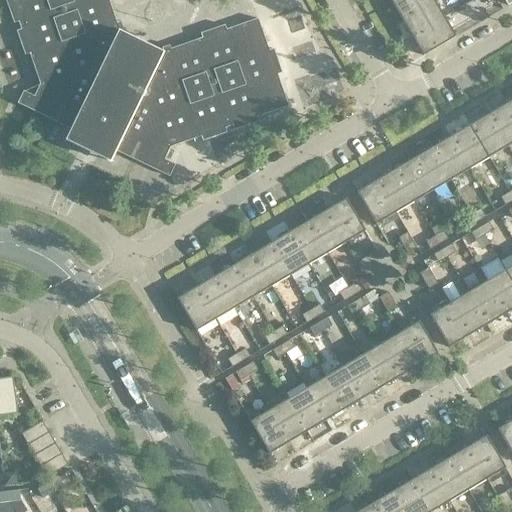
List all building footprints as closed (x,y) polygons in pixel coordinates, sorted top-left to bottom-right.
[(5,0),(6,0),(13,23),(18,21),(21,30),(17,32),(25,54),(29,53),(40,85),(34,97),(23,91),(18,103),(70,129),(65,140),(111,163),(116,151),(169,177),(175,165),(164,159),(169,147),(201,136),(203,141),(209,139),(226,133),(224,128),(233,125),(235,130),(257,122),(256,117),(288,106),(277,74),(281,72),(274,49),(269,51),(258,19),(225,30),(224,25),(201,33),(203,38),(163,52),(119,30),(108,0),(5,0)] [(430,0),(390,0),(401,18),(430,0)] [(444,17),(434,0),(430,0),(401,18),(412,36),(444,17)] [(456,36),(444,17),(412,36),(423,56),(456,36)] [(511,143),(511,111),(507,103),(488,114),(507,146),(511,143)] [(507,146),(488,114),(470,125),(489,157),(507,146)] [(489,157),(470,125),(451,136),(470,168),(489,157)] [(470,168),(451,136),(432,147),(451,180),(470,168)] [(451,180),(432,147),(413,158),(433,191),(451,180)] [(433,191),(413,158),(395,169),(414,202),(433,191)] [(414,202),(395,169),(376,180),(395,213),(414,202)] [(395,213),(376,180),(357,192),(376,224),(395,213)] [(511,201),(511,196),(509,192),(500,197),(505,205),(511,201)] [(365,231),(346,198),(327,210),(346,242),(365,231)] [(481,209),(472,214),(476,222),(485,217),(481,209)] [(346,242),(327,210),(308,221),(327,253),(346,242)] [(476,222),(472,214),(463,219),(467,227),(476,222)] [(327,253),(308,221),(289,232),(309,264),(327,253)] [(488,222),(480,227),(484,235),(493,230),(488,222)] [(484,235),(480,227),(471,233),(475,241),(484,235)] [(444,231),(435,236),(439,244),(448,239),(444,231)] [(309,264),(289,232),(271,243),(290,275),(309,264)] [(407,232),(398,238),(402,246),(412,240),(407,232)] [(439,244),(435,236),(426,242),(430,249),(439,244)] [(416,248),(412,240),(402,246),(407,253),(416,248)] [(290,275),(271,243),(252,254),(272,286),(290,275)] [(451,244),(442,249),(447,257),(456,252),(451,244)] [(447,257),(442,249),(433,255),(438,263),(447,257)] [(272,286),(252,254),(234,265),(253,297),(272,286)] [(371,264),(366,256),(357,261),(362,269),(371,264)] [(376,272),(371,264),(362,269),(367,277),(376,272)] [(253,297),(234,265),(215,276),(234,308),(253,297)] [(428,268),(427,269),(419,273),(424,281),(433,276),(428,268)] [(511,309),(511,282),(505,270),(486,281),(506,314),(511,309)] [(234,308),(215,276),(196,287),(216,319),(234,308)] [(437,284),(433,276),(424,281),(428,289),(437,284)] [(506,314),(486,281),(468,292),(487,325),(506,314)] [(357,282),(348,288),(353,296),(361,290),(357,282)] [(216,319),(196,287),(177,298),(196,331),(216,319)] [(353,296),(348,288),(339,293),(344,301),(353,296)] [(388,292),(379,297),(383,305),(392,300),(388,292)] [(487,325),(468,292),(449,303),(468,336),(487,325)] [(369,304),(365,296),(356,301),(360,309),(369,304)] [(397,308),(392,300),(383,305),(388,313),(397,308)] [(360,309),(356,301),(347,306),(351,314),(360,309)] [(468,336),(449,303),(430,315),(449,347),(468,336)] [(320,304),(311,310),(315,318),(324,312),(320,304)] [(315,318),(311,310),(302,315),(306,323),(315,318)] [(332,326),(327,318),(318,323),(323,331),(332,326)] [(438,353),(419,321),(399,333),(419,365),(438,353)] [(323,331),(318,323),(310,328),(314,336),(323,331)] [(282,326),(273,332),(278,340),(287,334),(282,326)] [(278,340),(273,332),(265,337),(269,345),(278,340)] [(419,365),(399,333),(381,344),(400,376),(419,365)] [(295,348),(290,340),(281,345),(286,353),(295,348)] [(400,376),(381,344),(362,355),(382,387),(400,376)] [(286,353),(281,345),(272,350),(277,358),(286,353)] [(245,348),(236,354),(241,362),(250,356),(245,348)] [(241,362),(236,354),(227,359),(232,367),(241,362)] [(382,387),(362,355),(344,366),(363,398),(382,387)] [(258,370),(253,362),(244,367),(249,375),(258,370)] [(363,398),(344,366),(325,377),(344,409),(363,398)] [(249,375),(244,367),(235,372),(240,380),(249,375)] [(13,377),(0,378),(0,415),(18,413),(13,377)] [(344,409),(325,377),(307,388),(326,420),(344,409)] [(326,420),(307,388),(288,399),(307,431),(326,420)] [(307,431),(288,399),(269,410),(289,442),(307,431)] [(289,442),(269,410),(250,421),(269,454),(289,442)] [(511,419),(497,429),(511,453),(511,419)] [(49,432),(43,421),(22,434),(28,444),(49,432)] [(55,442),(49,432),(28,444),(34,455),(55,442)] [(506,468),(487,435),(467,447),(486,479),(506,468)] [(62,453),(55,442),(34,455),(41,466),(62,453)] [(486,479),(467,447),(449,458),(468,490),(486,479)] [(68,464),(62,453),(41,466),(47,476),(68,464)] [(468,490),(449,458),(430,469),(449,501),(468,490)] [(430,511),(449,501),(430,469),(411,480),(430,511)] [(15,473),(4,474),(5,485),(17,483),(15,473)] [(64,485),(59,477),(48,483),(53,492),(64,485)] [(430,511),(411,480),(393,491),(405,511),(430,511)] [(53,492),(48,483),(38,489),(43,498),(53,492)] [(20,500),(19,490),(7,492),(9,502),(20,500)] [(405,511),(393,491),(374,502),(380,511),(405,511)] [(510,499),(506,491),(497,496),(501,504),(510,499)] [(0,502),(9,502),(7,492),(0,492),(0,502)] [(506,511),(511,508),(511,501),(510,499),(501,504),(505,511),(506,511)] [(380,511),(374,502),(356,511),(380,511)]
